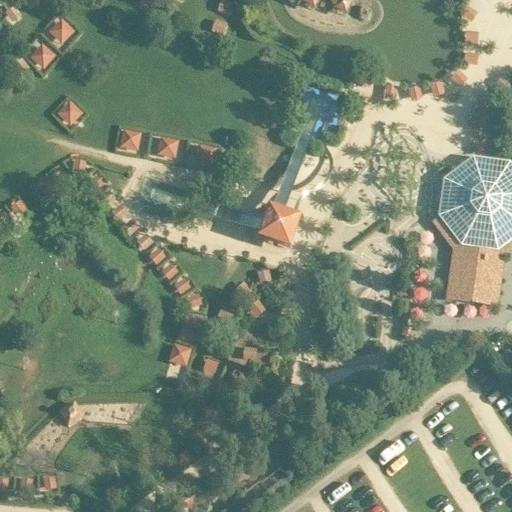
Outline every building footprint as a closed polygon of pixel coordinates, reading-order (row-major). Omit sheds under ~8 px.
[(61,19),(47,32),(61,47),(75,34),(61,19)] [(44,73),(60,56),(41,38),(25,55),(44,73)] [(56,114),(70,128),(83,115),(69,101),(56,114)] [(138,152),(142,133),(123,129),(119,148),(138,152)] [(159,137),(157,157),(175,159),(177,139),(159,137)] [(511,143),(510,156),(511,157),(511,170),(509,167),(494,165),(472,162),(443,184),(438,221),(430,226),(451,254),(445,306),(471,308),(497,312),(504,262),(511,255),(511,143)] [(214,167),(217,147),(195,144),(193,164),(214,167)] [(300,223),(267,212),(256,244),(290,256),(300,223)] [(168,362),(186,368),(192,351),(174,345),(168,362)] [(511,357),(508,352),(501,357),(507,365),(511,361),(511,357)]
